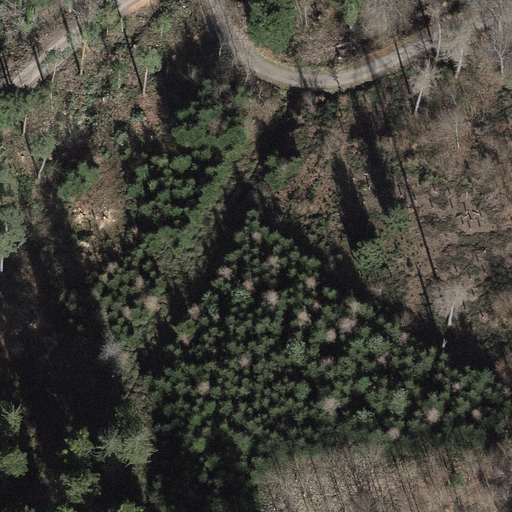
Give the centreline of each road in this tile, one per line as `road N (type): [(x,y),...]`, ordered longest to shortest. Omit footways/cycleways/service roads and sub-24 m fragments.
road 1 (track): [(214,0),(242,60),(292,82),(359,79),(511,13)]
road 2 (track): [(0,99),(136,0)]
